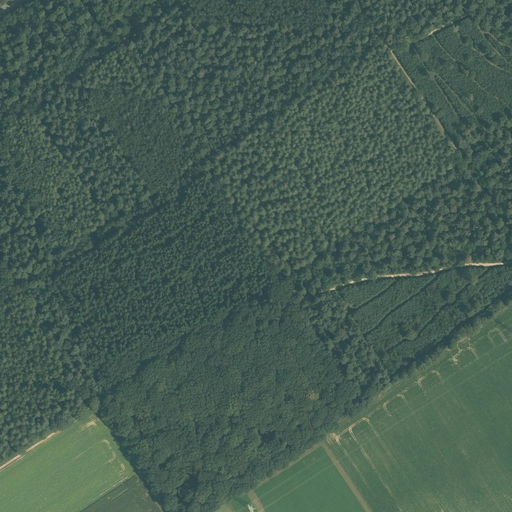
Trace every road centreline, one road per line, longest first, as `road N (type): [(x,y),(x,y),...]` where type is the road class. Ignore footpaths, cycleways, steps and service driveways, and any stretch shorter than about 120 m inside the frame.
road 1 (track): [(500,0),(419,38),(362,52),(27,280),(0,290)]
road 2 (track): [(511,261),(357,276),(241,301),(0,466)]
road 3 (track): [(199,161),(367,400)]
road 4 (track): [(0,124),(183,0)]
road 5 (track): [(96,401),(0,256)]
